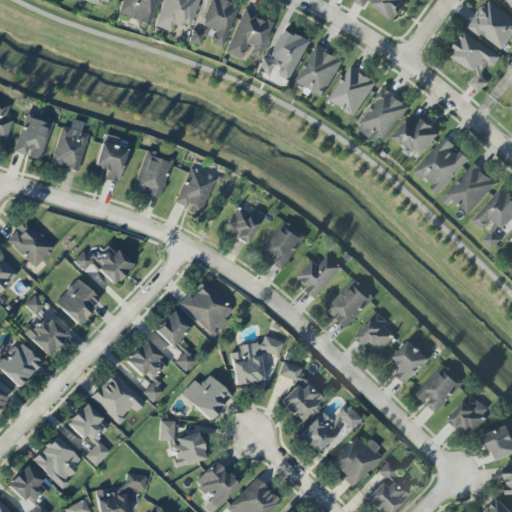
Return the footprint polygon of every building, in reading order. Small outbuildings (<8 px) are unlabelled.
[(150,24),(157,0),(122,0),(118,14),(150,24)] [(198,0),(163,0),(154,27),(170,32),(174,23),(189,28),(198,0)] [(238,6),(219,0),(210,0),(201,25),(215,30),(210,44),(222,48),(238,6)] [(353,0),(352,3),(364,9),(368,0),(353,0)] [(405,0),(373,0),(370,5),(392,20),(405,0)] [(503,50),(511,36),(511,18),(485,2),(468,29),(503,50)] [(274,23),(243,10),(225,54),(241,60),(247,46),(252,48),(249,55),(259,59),(274,23)] [(193,29),(188,42),(200,46),(205,34),(193,29)] [(308,40),(282,29),(269,62),(261,59),(257,71),(271,77),(277,61),(283,63),(278,76),(292,82),(308,40)] [(501,55),(461,34),(448,58),(476,73),(469,87),(481,93),(487,81),(478,77),(486,62),(494,67),(501,55)] [(322,97),(343,61),(316,46),(295,82),(322,97)] [(375,81),(348,67),(329,102),(356,116),(375,81)] [(380,146),(407,106),(382,89),(355,129),(380,146)] [(0,143),(3,145),(13,121),(5,119),(11,105),(0,100),(0,143)] [(39,161),(53,121),(27,112),(13,152),(27,157),(39,161)] [(393,141),(408,150),(422,158),(438,130),(409,113),(393,141)] [(50,165),(78,172),(87,134),(60,127),(50,165)] [(117,184),(127,150),(118,147),(120,140),(103,135),(94,167),(106,170),(103,180),(117,184)] [(455,146),(444,137),(414,172),(438,194),(467,161),(453,149),(455,146)] [(160,199),(170,157),(143,151),(133,192),(160,199)] [(466,217),(496,184),(474,164),(444,196),(466,217)] [(199,216),(215,179),(189,168),(173,205),(199,216)] [(511,218),(511,198),(498,188),(472,223),(482,231),(490,220),(504,231),(511,218)] [(235,206),(223,233),(248,244),(262,214),(248,208),(247,212),(235,206)] [(5,241),(35,268),(54,248),(24,221),(5,241)] [(281,271),(306,238),(284,221),(259,254),(281,271)] [(501,240),(492,232),(483,241),(492,250),(501,240)] [(90,264),(114,285),(131,266),(108,245),(94,261),(83,250),(72,262),(83,272),(90,264)] [(312,261),(296,278),(316,297),(342,269),(328,256),(318,266),(312,261)] [(0,291),(16,274),(0,258),(0,291)] [(54,304),(76,324),(99,300),(77,280),(54,304)] [(235,312),(201,280),(178,305),(211,337),(235,312)] [(373,299),(352,280),(325,310),(346,328),(373,299)] [(34,316),(44,304),(34,295),(24,307),(34,316)] [(154,334),(174,348),(190,326),(170,311),(154,334)] [(24,335),(47,357),(65,337),(42,316),(24,335)] [(394,337),(374,318),(355,338),(376,357),(394,337)] [(230,354),(234,385),(262,382),(258,351),(278,357),(282,342),(263,337),(261,343),(237,346),(238,352),(230,354)] [(148,382),(167,361),(144,341),(126,361),(148,382)] [(401,369),(395,375),(404,385),(429,362),(410,341),(391,358),(401,369)] [(0,371),(18,388),(41,363),(18,342),(0,360),(0,371)] [(174,362),(184,372),(195,362),(184,352),(174,362)] [(299,423),(322,399),(297,375),(299,373),(287,361),(278,370),(295,386),(279,403),(299,423)] [(435,414),(460,386),(440,367),(415,395),(435,414)] [(131,408),(135,412),(144,403),(113,374),(90,398),(117,423),(131,408)] [(209,421),(231,397),(208,375),(198,386),(193,381),(180,395),(209,421)] [(142,392),(152,403),(163,392),(153,381),(142,392)] [(447,420),(467,438),(490,413),(470,395),(447,420)] [(107,425),(85,403),(66,423),(89,444),(107,425)] [(321,412),(298,436),(317,455),(346,425),(353,431),(362,421),(346,405),(330,421),(321,412)] [(159,441),(173,441),(174,422),(159,421),(159,441)] [(511,437),(511,438),(507,426),(484,436),(496,462),(511,454),(511,437)] [(176,469),(206,459),(197,432),(167,442),(176,469)] [(65,479),(81,462),(54,436),(31,461),(62,490),(68,482),(65,479)] [(354,487),(383,455),(368,442),(365,446),(355,437),(329,464),(354,487)] [(109,452),(98,442),(84,456),(95,467),(109,452)] [(238,486),(214,462),(193,483),(216,507),(238,486)] [(375,473),(385,484),(397,473),(386,462),(375,473)] [(28,506),(48,486),(27,464),(7,484),(28,506)] [(143,474),(124,477),(125,488),(95,492),(97,511),(126,511),(123,492),(145,489),(143,474)] [(269,511),(280,501),(255,478),(225,511),(226,511),(269,511)] [(510,511),(497,499),(484,511),(510,511)] [(88,511),(83,500),(66,508),(67,511),(88,511)] [(0,511),(10,511),(0,502),(0,511)]
